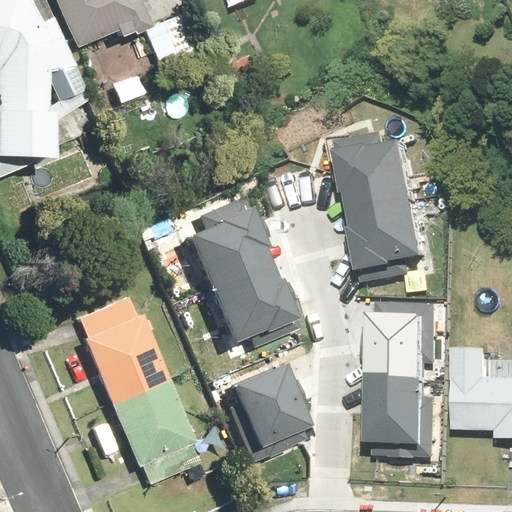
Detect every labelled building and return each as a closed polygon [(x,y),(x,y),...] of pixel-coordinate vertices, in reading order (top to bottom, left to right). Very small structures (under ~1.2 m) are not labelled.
[(0,0),(0,155),(44,158),(47,112),(84,94),(57,35),(48,16),(34,22),(23,0),(0,0)] [(49,0),(69,45),(109,28),(113,38),(146,25),(135,0),(49,0)] [(224,0),(230,12),(259,0),(224,0)] [(187,13),(145,31),(163,73),(205,55),(187,13)] [(413,253),(428,251),(410,134),(393,137),(391,125),(341,133),(363,274),(415,267),(413,253)] [(186,229),(230,338),(243,333),(248,346),(298,326),(245,193),(198,211),(203,222),(186,229)] [(180,241),(154,252),(175,299),(201,287),(180,241)] [(82,334),(76,336),(131,465),(136,463),(145,483),(194,463),(185,442),(190,440),(136,312),(131,314),(123,296),(75,316),(82,334)] [(376,438),(376,452),(438,453),(442,304),(381,302),(381,312),(373,312),(370,438),(376,438)] [(461,344),(458,427),(502,429),(501,440),(511,440),(511,372),(495,372),(496,345),(461,344)] [(227,402),(252,462),(311,438),(279,361),(231,381),(238,397),(227,402)]
